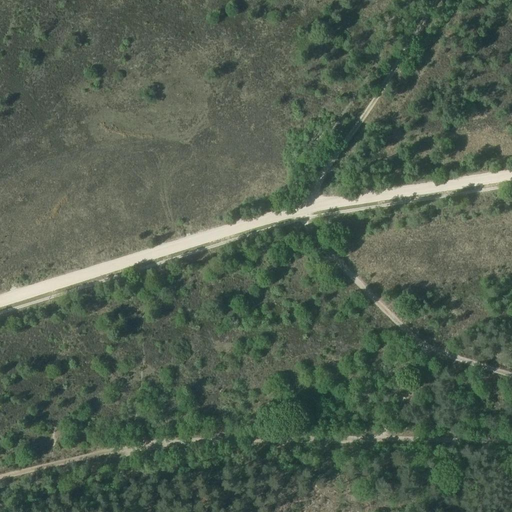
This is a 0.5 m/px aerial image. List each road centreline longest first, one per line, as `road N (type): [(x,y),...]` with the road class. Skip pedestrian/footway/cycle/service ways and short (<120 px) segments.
road 1 (unclassified): [(0,304),(296,212)]
road 2 (track): [(112,448),(177,436),(386,450)]
road 3 (track): [(437,0),(322,177),(315,209)]
road 4 (unclassified): [(315,209),(511,179)]
road 5 (track): [(296,212),(393,320),(426,344)]
road 6 (track): [(386,450),(511,446)]
